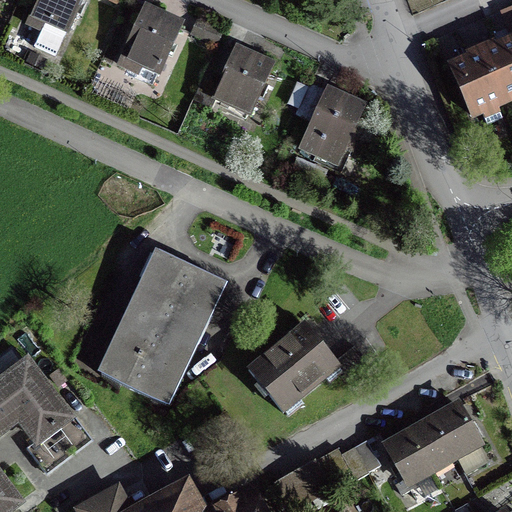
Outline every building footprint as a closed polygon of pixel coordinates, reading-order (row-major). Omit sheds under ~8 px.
[(54,59),(80,0),(38,0),(27,28),(40,34),(33,49),(54,59)] [(151,88),(178,28),(144,13),(118,68),(136,76),(133,81),(151,88)] [(221,34),(197,23),(191,36),(215,47),(221,34)] [(511,41),(510,43),(504,45),(462,64),(450,69),(472,120),(480,116),(485,128),(500,121),(495,109),(510,103),(511,108),(511,41)] [(248,116),(269,70),(234,54),(232,59),(215,51),(192,101),(210,109),(213,101),(248,116)] [(287,107),(296,111),(305,90),(296,86),(287,107)] [(308,124),(320,97),(307,90),(294,117),(308,124)] [(342,150),(360,111),(326,95),(301,150),(315,156),(311,165),(337,177),(348,153),(342,150)] [(100,378),(119,387),(164,408),(164,407),(162,406),(218,286),(221,287),(221,286),(157,256),(157,257),(159,258),(103,378),(100,376),(100,378)] [(333,365),(303,329),(248,373),(268,398),(264,401),(267,405),(271,402),(281,415),(298,402),(296,400),(321,380),(322,382),(337,371),(352,390),(373,373),(353,349),(333,365)] [(43,476),(89,441),(71,417),(66,420),(25,365),(0,384),(0,511),(5,511),(16,505),(0,483),(0,432),(17,420),(35,443),(25,452),(43,476)] [(407,487),(454,460),(463,476),(485,463),(458,409),(440,419),(416,432),(393,446),(384,450),(403,484),(395,489),(400,498),(410,492),(407,487)] [(189,436),(204,460),(229,445),(214,421),(189,436)] [(367,477),(367,475),(379,469),(365,444),(360,447),(353,451),(340,458),(336,451),(325,457),(311,465),(325,489),(349,475),(354,484),(367,477)] [(258,511),(248,493),(214,511),(197,511),(184,489),(140,511),(125,511),(115,494),(81,511),(258,511)]
